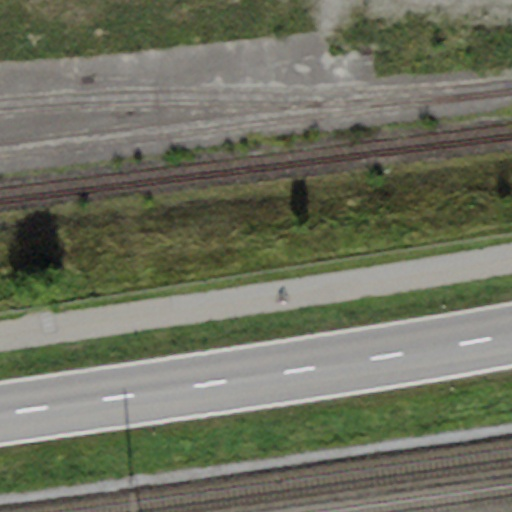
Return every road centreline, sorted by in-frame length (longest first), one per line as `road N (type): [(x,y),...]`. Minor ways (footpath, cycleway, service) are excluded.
road 1 (primary): [(511,334),(0,413)]
road 2 (unknown): [(0,135),(232,127),(511,92)]
